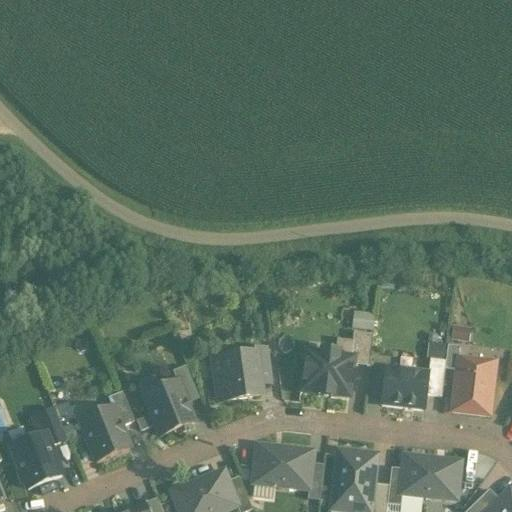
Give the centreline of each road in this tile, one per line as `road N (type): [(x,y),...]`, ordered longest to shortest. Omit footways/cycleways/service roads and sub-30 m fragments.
road 1 (unclassified): [(6,114),(81,191),(151,230),(224,244),(395,223),(511,227)]
road 2 (residential): [(63,511),(282,418),(477,440),(511,452)]
